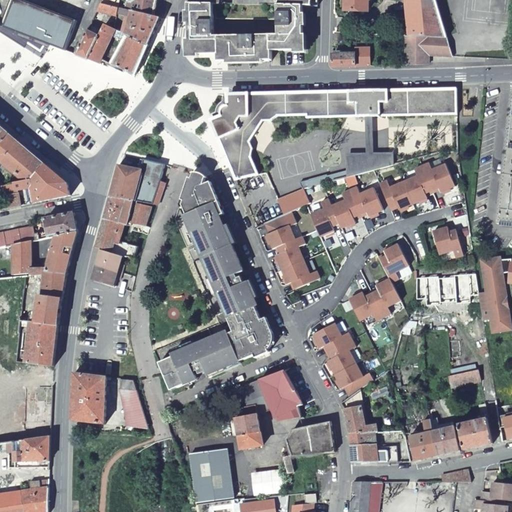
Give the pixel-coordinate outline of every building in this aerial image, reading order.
[(80,23),(20,0),(19,0),(8,28),(69,50),(80,23)] [(107,0),(99,0),(98,6),(113,9),(115,1),(107,0)] [(126,0),(125,11),(154,18),(155,13),(155,9),(157,0),(126,0)] [(345,0),(346,12),(369,13),(369,0),(345,0)] [(406,0),(411,38),(449,39),(438,0),(406,0)] [(214,6),(190,5),(189,58),(218,57),(218,64),(272,63),(272,54),(304,52),(302,8),(300,8),(284,8),(278,7),(279,39),(214,40),(214,6)] [(95,13),(92,20),(89,25),(88,27),(95,30),(96,28),(103,14),(114,17),(116,9),(113,9),(98,6),(95,13)] [(232,6),(218,6),(217,6),(217,22),(276,22),(275,8),(232,6)] [(154,18),(125,11),(120,10),(119,17),(130,19),(125,37),(147,47),(159,19),(154,18)] [(103,26),(98,38),(87,60),(100,65),(112,38),(115,32),(103,26)] [(87,60),(98,38),(86,32),(75,56),(87,60)] [(135,76),(147,47),(125,37),(115,32),(112,38),(119,42),(122,44),(118,50),(112,67),(135,76)] [(348,44),(348,36),(334,36),(334,44),(348,44)] [(405,68),(429,67),(429,57),(454,58),(449,39),(411,38),(406,38),(405,68)] [(334,69),(372,68),(371,49),(360,49),(360,55),(333,55),(334,69)] [(458,117),(458,90),(228,95),(228,106),(223,109),(222,112),(222,118),(212,122),(222,145),(238,181),(260,176),(253,158),(257,152),(254,145),(267,125),(275,126),(281,119),(310,118),(310,120),(458,117)] [(0,147),(10,136),(0,127),(0,147)] [(10,136),(0,147),(0,167),(3,164),(24,183),(33,181),(46,167),(10,136)] [(351,178),(359,177),(395,167),(393,154),(350,155),(351,178)] [(111,198),(135,202),(142,172),(145,160),(144,161),(142,171),(120,167),(114,186),(111,198)] [(142,172),(135,202),(140,202),(155,205),(162,184),(166,166),(145,160),(142,172)] [(430,166),(422,169),(433,193),(440,190),(442,194),(456,188),(446,167),(433,172),(430,166)] [(69,186),(46,167),(33,181),(24,183),(14,185),(15,192),(18,191),(33,188),(34,195),(30,195),(30,198),(29,199),(30,206),(71,198),(69,186)] [(296,213),(305,209),(289,169),(268,174),(284,213),(255,223),(258,229),(296,213)] [(304,185),(298,169),(293,169),(299,187),(304,185)] [(418,179),(404,184),(414,206),(428,200),(425,196),(433,193),(422,169),(415,172),(418,179)] [(193,174),(190,179),(181,206),(203,259),(205,258),(211,271),(209,272),(218,296),(221,295),(228,311),(225,312),(229,320),(231,320),(234,326),(231,327),(234,332),(197,348),(196,345),(172,355),(173,358),(160,364),(170,389),(178,385),(179,388),(187,385),(184,378),(188,377),(190,383),(196,381),(195,379),(197,378),(196,377),(207,373),(209,379),(220,374),(218,369),(240,360),(241,362),(255,356),(256,359),(270,353),(269,351),(272,347),(274,342),(274,338),(273,333),(267,319),(262,321),(253,300),(251,301),(249,295),(253,293),(248,283),(245,284),(241,274),(240,271),(243,270),(233,245),(233,246),(225,249),(220,237),(228,234),(225,227),(221,228),(217,218),(225,215),(212,183),(208,179),(201,174),(193,174)] [(511,225),(511,175),(504,175),(499,224),(511,225)] [(388,183),(381,186),(391,210),(398,207),(400,212),(414,206),(404,184),(391,190),(388,183)] [(162,184),(155,205),(160,206),(166,185),(162,184)] [(14,185),(1,188),(3,198),(18,195),(18,191),(15,192),(14,185)] [(358,190),(351,193),(354,200),(361,217),(368,214),(371,218),(384,213),(375,191),(361,197),(358,190)] [(333,209),(340,226),(342,231),(356,224),(355,220),(361,217),(354,200),(351,193),(344,196),(346,203),(333,209)] [(18,195),(3,198),(5,211),(21,208),(18,195)] [(140,202),(135,202),(111,198),(104,220),(126,226),(130,227),(130,224),(148,229),(153,213),(155,214),(156,211),(154,211),(155,207),(139,205),(140,202)] [(326,212),(312,217),(319,232),(321,239),(335,234),(334,229),(340,226),(333,209),(330,202),(323,205),(326,212)] [(75,213),(42,220),(41,222),(43,229),(46,230),(49,230),(51,239),(53,239),(79,233),(75,213)] [(275,251),(279,249),(299,241),(293,227),(300,224),(296,213),(269,224),(274,235),(269,237),(275,251)] [(126,226),(104,220),(96,248),(103,250),(112,253),(117,235),(123,237),(126,226)] [(0,250),(13,247),(29,244),(36,242),(35,235),(34,227),(0,233),(0,250)] [(135,228),(129,244),(141,248),(150,232),(135,228)] [(449,229),(435,234),(441,256),(455,252),(457,260),(465,257),(458,232),(451,234),(449,229)] [(69,268),(79,233),(53,239),(45,272),(45,274),(68,275),(69,270),(69,268)] [(233,246),(228,234),(220,237),(225,249),(233,246)] [(299,241),(279,249),(282,256),(278,258),(284,272),(308,262),(302,248),(309,245),(306,238),(299,241)] [(129,244),(124,243),(120,255),(126,256),(136,259),(141,248),(129,244)] [(29,244),(13,247),(12,277),(29,277),(35,278),(35,272),(28,271),(29,244)] [(391,281),(393,284),(400,281),(396,274),(410,267),(399,246),(385,253),(388,257),(381,261),(391,281)] [(112,253),(103,250),(98,267),(123,273),(126,265),(123,264),(118,263),(120,255),(112,253)] [(494,317),(496,331),(510,329),(507,307),(504,308),(503,299),(505,298),(504,290),(501,271),(511,269),(511,264),(511,258),(502,260),(502,257),(492,259),(491,256),(484,257),(490,292),(482,294),(486,319),(494,317)] [(308,262),(284,272),(290,285),(294,284),(297,291),(323,280),(320,272),(313,275),(308,262)] [(123,273),(98,267),(94,282),(112,287),(114,279),(119,281),(121,282),(123,273)] [(417,310),(414,314),(418,314),(418,312),(432,312),(432,302),(443,302),(442,289),(433,289),(433,291),(429,291),(429,274),(427,274),(427,272),(418,272),(417,310)] [(63,301),(68,275),(45,274),(42,299),(41,306),(40,306),(37,324),(60,325),(63,301)] [(393,284),(391,281),(377,288),(379,292),(373,296),(385,319),(392,315),(389,309),(402,302),(393,284)] [(385,319),(373,296),(366,299),(364,295),(350,302),(361,322),(374,316),(378,323),(385,319)] [(24,302),(22,314),(25,315),(26,312),(33,313),(34,303),(24,302)] [(22,314),(21,322),(34,323),(34,315),(25,315),(22,314)] [(28,365),(54,367),(60,325),(37,324),(37,325),(33,325),(28,365)] [(327,347),(330,354),(354,341),(350,335),(343,338),(336,325),(315,336),(322,349),(327,347)] [(354,341),(330,354),(334,360),(329,363),(336,376),(357,365),(350,352),(357,349),(354,341)] [(242,365),(241,362),(240,360),(218,369),(220,374),(242,365)] [(364,378),(357,365),(336,376),(344,390),(348,387),(353,398),(359,394),(375,383),(371,375),(364,378)] [(483,371),(456,376),(453,377),(455,387),(485,382),(484,379),(483,371)] [(272,412),(273,415),(294,405),(293,403),(301,400),(296,391),(285,372),(261,382),(271,408),(271,409),(272,412)] [(72,422),(106,424),(109,377),(74,374),(72,422)] [(122,381),(123,389),(138,390),(134,379),(121,378),(122,381)] [(261,382),(241,390),(244,409),(256,407),(257,412),(271,409),(271,408),(261,382)] [(123,389),(131,426),(151,427),(138,390),(123,389)] [(353,398),(343,405),(346,410),(348,419),(370,417),(369,406),(366,406),(359,394),(353,398)] [(500,402),(500,400),(489,403),(492,419),(496,443),(506,441),(501,408),(500,402)] [(273,415),(275,418),(296,409),(294,405),(273,415)] [(244,409),(232,411),(234,422),(236,422),(241,452),(263,448),(257,415),(257,412),(256,407),(244,409)] [(438,413),(432,414),(441,456),(464,450),(459,427),(443,430),(441,418),(439,419),(438,413)] [(412,436),(418,461),(441,456),(432,414),(427,415),(428,421),(426,422),(428,433),(412,436)] [(370,417),(348,419),(351,434),(379,432),(378,425),(371,426),(370,417)] [(492,419),(462,425),(466,450),(496,443),(492,419)] [(337,453),(331,423),(322,425),(292,430),(286,439),(290,456),(282,457),(286,473),(294,471),(291,458),(315,455),(326,454),(337,453)] [(380,447),(379,432),(351,434),(356,463),(402,461),(401,446),(380,447)] [(6,444),(6,452),(10,452),(10,462),(50,463),(50,462),(50,438),(6,444)] [(233,500),(227,454),(227,450),(190,455),(193,480),(196,504),(233,500)] [(471,482),(470,469),(444,475),(446,482),(457,482),(471,482)] [(0,495),(0,511),(48,511),(49,481),(30,483),(30,491),(29,491),(0,495)] [(369,511),(372,482),(355,482),(352,511),(369,511)] [(511,484),(502,483),(493,482),(492,492),(484,491),(483,501),(490,501),(497,503),(497,500),(511,501),(511,484)] [(294,493),(266,497),(248,499),(249,503),(251,511),(309,511),(308,504),(307,495),(307,491),(299,492),(294,493)] [(318,494),(307,495),(308,504),(319,503),(318,494)] [(490,501),(483,501),(477,500),(476,508),(486,509),(485,511),(508,511),(509,507),(489,504),(490,501)] [(251,511),(249,503),(219,511),(251,511)]
